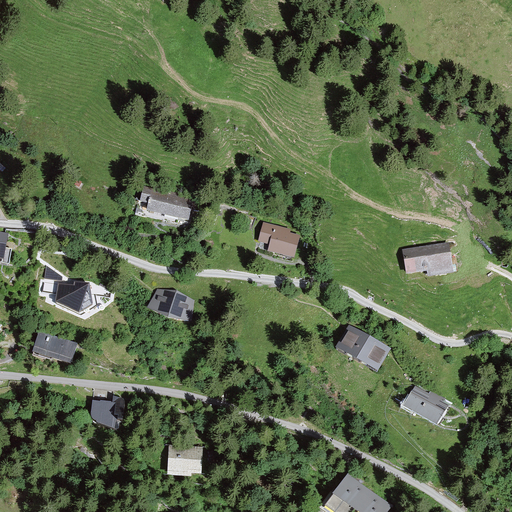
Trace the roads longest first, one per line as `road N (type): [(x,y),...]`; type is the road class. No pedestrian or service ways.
road 1 (track): [(0,223),(55,230),(153,268),(328,289),(442,341),(511,338)]
road 2 (track): [(455,511),(352,451),(192,396),(0,375)]
